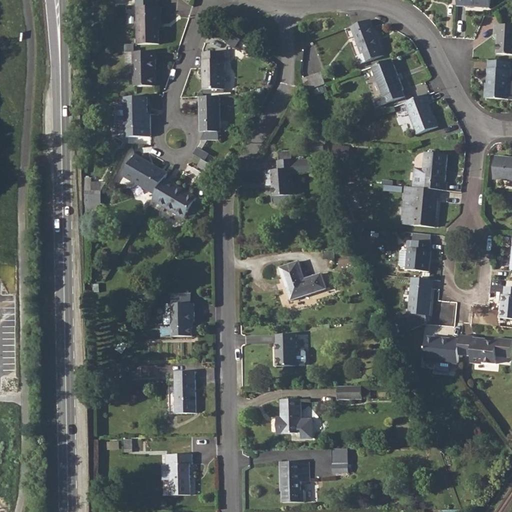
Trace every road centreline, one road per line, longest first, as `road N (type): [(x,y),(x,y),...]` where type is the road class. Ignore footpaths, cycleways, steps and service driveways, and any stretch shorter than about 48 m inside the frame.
road 1 (residential): [(289,8),(286,85),(225,192),(234,511)]
road 2 (secondary): [(67,511),(61,61)]
road 3 (residential): [(289,8),(354,1),(395,12),(420,32),(481,132)]
road 4 (residential): [(469,221),(486,235),(483,283),(473,294),(447,282),(452,228)]
road 5 (residential): [(175,139),(171,96),(210,0)]
